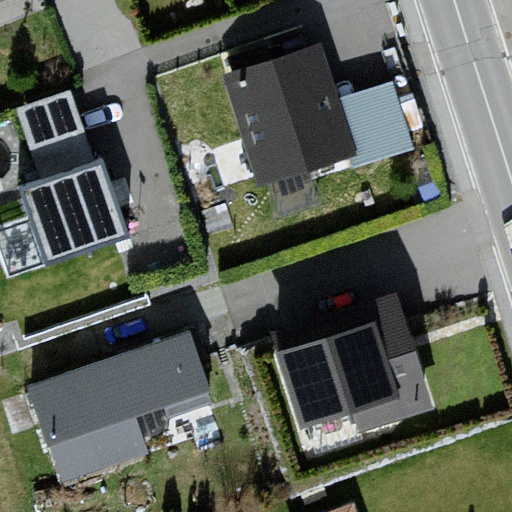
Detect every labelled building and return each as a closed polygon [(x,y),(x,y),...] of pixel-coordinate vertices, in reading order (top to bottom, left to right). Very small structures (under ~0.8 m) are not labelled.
[(324,50),(225,81),(261,192),(360,161),(324,50)] [(36,162),(89,150),(74,82),(21,94),(36,162)] [(114,173),(36,199),(60,271),(138,246),(114,173)] [(384,328),(287,363),(315,440),(412,405),(384,328)] [(188,342),(34,392),(55,457),(209,407),(188,342)] [(286,511),(362,511),(357,492),(286,511)]
